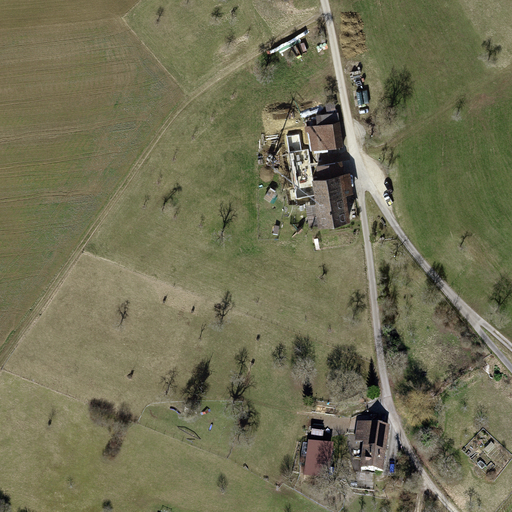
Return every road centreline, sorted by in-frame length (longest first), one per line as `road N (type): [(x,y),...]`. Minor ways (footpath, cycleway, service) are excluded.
road 1 (track): [(0,361),(179,109),(327,9)]
road 2 (track): [(358,167),(392,409),(424,476),(457,511)]
road 3 (track): [(511,367),(397,228),(358,167)]
road 4 (track): [(357,162),(511,67)]
road 5 (track): [(358,167),(324,0)]
